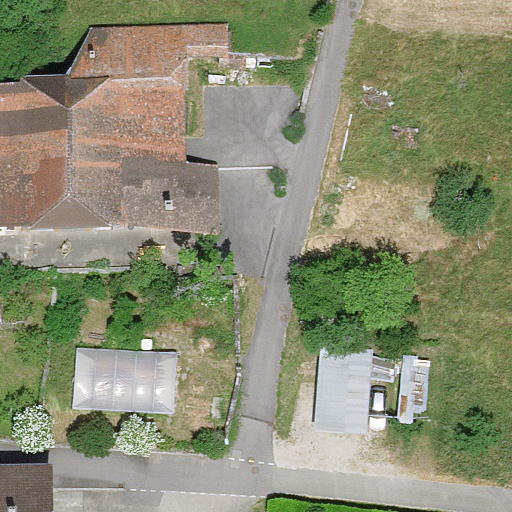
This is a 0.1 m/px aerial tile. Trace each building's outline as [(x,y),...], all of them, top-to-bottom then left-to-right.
[(85,26),(86,72),(88,224),(217,228),(217,166),(186,166),(185,80),(233,78),(231,22),(85,26)] [(0,225),(88,224),(86,72),(0,72),(0,225)] [(77,403),(181,408),(184,345),(80,340),(77,403)] [(375,349),(323,345),(318,423),(370,427),(375,349)] [(0,511),(50,511),(51,481),(0,476),(0,511)]
